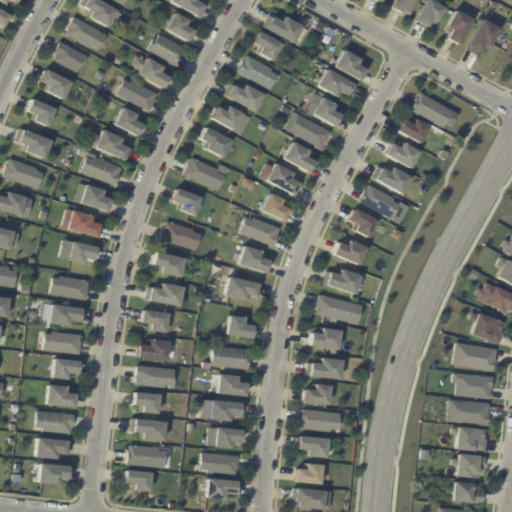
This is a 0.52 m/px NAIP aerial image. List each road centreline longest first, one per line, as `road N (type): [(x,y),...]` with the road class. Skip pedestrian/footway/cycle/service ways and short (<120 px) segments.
road 1 (residential): [(243,0),(137,211),(112,304),(91,511)]
road 2 (residential): [(409,53),(294,273),(262,511)]
road 3 (tertiary): [(372,511),(388,405),(417,315),(511,135)]
road 4 (residential): [(511,109),(314,0)]
